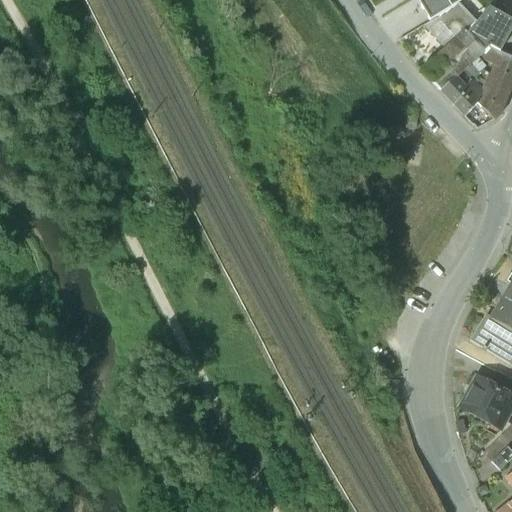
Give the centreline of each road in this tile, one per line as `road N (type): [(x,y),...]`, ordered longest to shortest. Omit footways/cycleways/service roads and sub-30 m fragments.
road 1 (track): [(271,511),(5,0)]
road 2 (unclassified): [(497,160),(420,90),(348,0)]
road 3 (residential): [(439,362),(497,160)]
road 4 (unclassified): [(465,511),(436,430),(439,362)]
